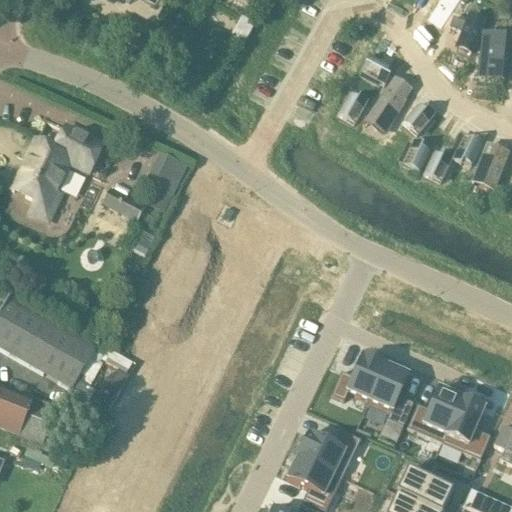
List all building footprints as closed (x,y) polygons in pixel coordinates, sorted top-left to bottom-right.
[(440,0),(441,0),(427,21),(441,30),(460,0),(459,0),(440,0)] [(449,21),(445,31),(458,36),(453,50),(467,56),(478,27),(464,21),(462,26),(449,21)] [(486,38),(482,78),(501,80),(505,40),(486,38)] [(370,57),(361,74),(384,87),(389,78),(386,76),(390,69),(370,57)] [(392,78),(366,116),(375,122),(389,122),(410,91),(392,78)] [(346,101),(334,121),(351,130),(364,107),(355,102),(353,105),(346,101)] [(413,109),(399,126),(413,138),(430,118),(422,111),(420,114),(413,109)] [(15,187),(28,193),(25,200),(35,205),(29,217),(37,221),(40,222),(43,222),(46,221),(48,220),(49,220),(50,218),(51,217),(52,216),(62,197),(57,195),(70,169),(88,178),(102,149),(65,132),(54,155),(35,146),(15,187)] [(462,137),(452,161),(461,165),(463,162),(471,165),(480,144),(462,137)] [(412,143),(401,167),(418,175),(428,154),(420,151),(422,147),(412,143)] [(484,146),(472,176),(493,185),(505,154),(484,146)] [(429,155),(420,176),(437,184),(448,160),(439,156),(437,159),(429,155)] [(151,177),(146,187),(171,199),(176,190),(151,177)] [(110,191),(101,206),(137,226),(145,210),(110,191)] [(0,351),(72,393),(96,351),(8,301),(0,315),(0,351)] [(341,376),(330,400),(343,405),(347,396),(368,406),(384,369),(362,359),(352,381),(341,376)] [(368,406),(366,410),(388,420),(386,424),(402,431),(413,407),(398,401),(407,379),(384,369),(368,406)] [(0,430),(20,439),(33,404),(34,403),(0,389),(0,430)] [(417,409),(406,433),(419,438),(441,448),(461,402),(438,392),(428,414),(417,409)] [(461,402),(441,448),(475,463),(479,464),(490,441),(474,434),(483,412),(472,407),(461,402)] [(71,420),(33,404),(20,439),(33,444),(26,459),(51,469),(71,420)] [(511,433),(503,430),(493,450),(511,458),(511,433)] [(307,438),(297,461),(342,483),(352,461),(360,445),(337,433),(329,449),(307,438)] [(297,461),(286,483),(307,494),(302,505),(316,511),(327,511),(342,483),(297,461)] [(406,476),(395,498),(418,509),(429,487),(406,476)] [(429,487),(418,509),(423,511),(444,511),(451,497),(429,487)] [(469,495),(463,510),(467,511),(479,511),(484,502),(469,495)] [(395,498),(388,511),(416,511),(418,509),(395,498)]
